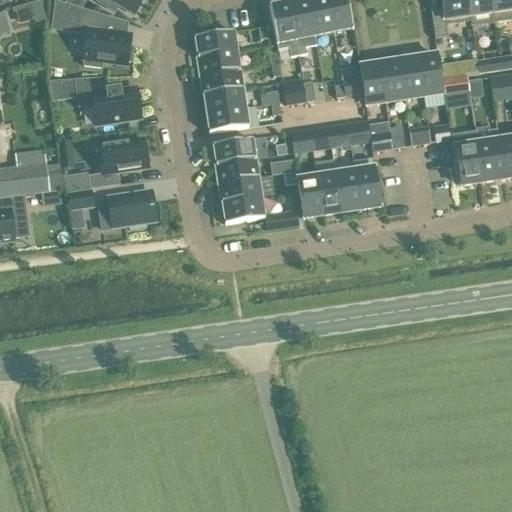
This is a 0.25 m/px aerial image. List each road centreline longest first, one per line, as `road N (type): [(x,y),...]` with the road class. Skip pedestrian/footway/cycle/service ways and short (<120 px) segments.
road 1 (residential): [(206,0),(180,17),(168,64),(191,226),(202,253),(232,264),(511,215)]
road 2 (secondary): [(0,370),(511,296)]
